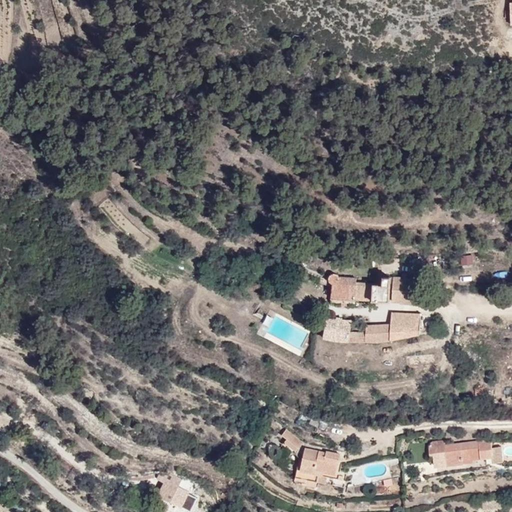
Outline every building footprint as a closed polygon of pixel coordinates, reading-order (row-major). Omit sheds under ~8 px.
[(432,309),(427,276),(342,273),(340,303),(432,309)] [(375,323),(336,318),(334,341),(393,347),(430,337),(426,313),(399,315),(401,327),(375,323)] [(287,428),(279,437),(296,451),(303,442),(287,428)] [(507,444),(435,445),(438,468),(510,463),(507,444)] [(357,457),(317,446),(311,483),(351,488),(357,457)] [(184,511),(192,496),(166,483),(158,499),(184,511)]
